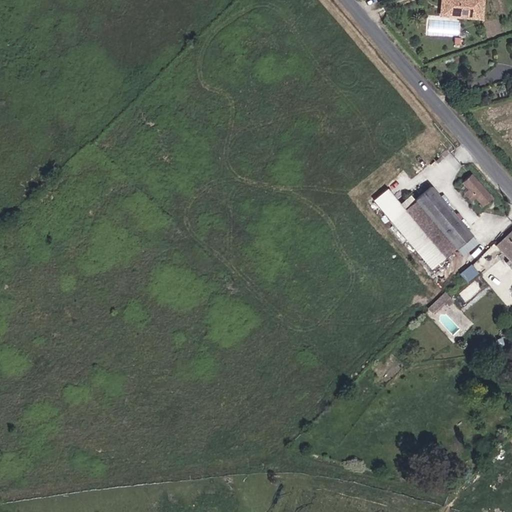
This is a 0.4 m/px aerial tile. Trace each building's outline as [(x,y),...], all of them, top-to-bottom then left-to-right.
[(442,0),(442,8),(441,17),(446,17),(480,19),(482,0),(442,0)] [(443,27),(443,33),(461,35),(462,22),(442,21),(442,27),(443,27)] [(466,188),(484,208),(498,196),(480,175),(466,188)] [(456,243),(471,230),(430,184),(414,198),(414,199),(404,208),(446,252),(456,243)] [(511,258),(511,233),(499,245),(511,258)]
